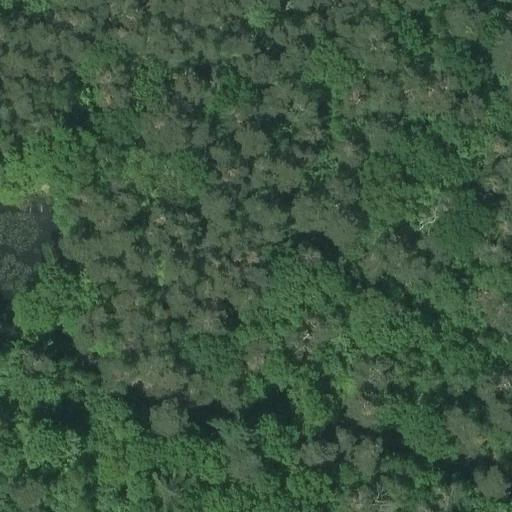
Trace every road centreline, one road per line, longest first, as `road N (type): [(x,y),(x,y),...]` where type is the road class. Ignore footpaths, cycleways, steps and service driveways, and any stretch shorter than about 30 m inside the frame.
road 1 (unknown): [(511,8),(432,108),(372,164),(229,351),(176,402),(143,450),(129,511)]
road 2 (track): [(511,484),(382,439),(203,418),(54,342),(0,329)]
